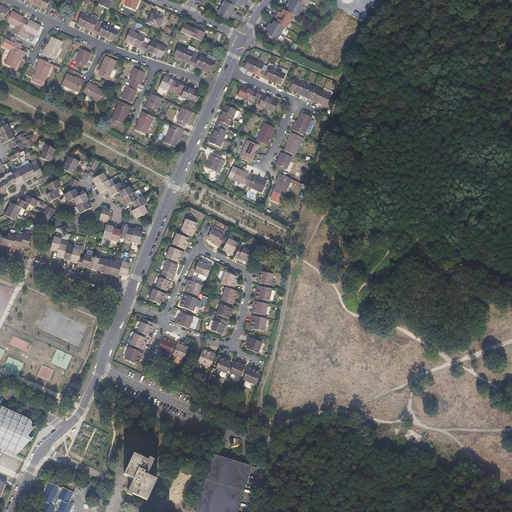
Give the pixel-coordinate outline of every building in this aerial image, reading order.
[(51,1),(49,0),(25,0),(25,1),(30,4),(31,3),(37,6),(37,7),(40,9),(41,8),(46,11),(51,1)] [(108,0),(100,0),(99,5),(108,9),(111,1),(108,0)] [(127,0),(128,1),(126,0),(122,0),(121,2),(135,8),(138,0),(127,0)] [(231,9),(233,6),(225,1),(222,0),(221,0),(214,12),(225,19),(226,16),(230,18),(233,11),(231,9)] [(300,18),(308,5),(299,0),(295,0),(294,2),(291,0),(288,6),(291,8),(288,11),(296,15),(300,18)] [(5,11),(0,7),(0,20),(4,22),(9,11),(6,9),(5,11)] [(288,29),(296,15),(288,11),(285,9),(283,13),(280,11),(276,17),(279,19),(277,22),(287,28),(288,29)] [(24,19),(13,13),(8,23),(17,28),(14,34),(23,39),(24,37),(34,42),(41,27),(30,22),(29,23),(24,20),(24,19)] [(163,18),(152,13),(148,23),(159,28),(163,18)] [(94,21),(82,15),(78,25),(83,28),(83,29),(86,30),(87,29),(93,32),(93,33),(98,36),(99,35),(105,37),(105,39),(108,40),(108,39),(114,42),(118,32),(100,24),(102,20),(95,17),(94,21)] [(278,41),(287,28),(277,22),(275,21),(273,24),(271,23),(266,29),(269,31),(267,35),(278,41)] [(184,24),(181,32),(201,41),(204,33),(184,24)] [(167,48),(130,32),(126,42),(131,44),(131,45),(134,47),(135,46),(141,49),(141,50),(147,53),(147,52),(153,54),(153,55),(157,57),(157,56),(162,58),(167,48)] [(46,52),(45,51),(43,55),(55,60),(62,43),(52,38),(46,52)] [(12,52),(6,65),(16,70),(23,56),(24,57),(25,53),(22,52),(23,49),(6,41),(3,48),(12,52)] [(216,59),(212,57),(210,60),(179,46),(174,56),(180,59),(179,60),(183,61),(183,60),(189,63),(189,64),(195,67),(196,66),(202,69),(201,70),(205,71),(205,70),(211,73),(215,63),(215,62),(216,59)] [(80,53),(76,51),(72,60),(77,63),(76,65),(84,69),(85,66),(86,66),(91,54),(81,50),(80,53)] [(101,73),(100,76),(107,79),(109,76),(110,77),(116,62),(107,58),(100,73),(101,73)] [(264,66),(249,59),(245,69),(250,71),(250,72),(253,74),(254,73),(260,75),(259,76),(266,79),(266,78),(272,81),(272,82),(275,83),(276,82),(281,85),(287,71),(282,69),(281,73),(271,68),(270,69),(264,66)] [(52,65),(41,60),(40,64),(41,64),(34,79),(33,82),(43,86),(44,83),(45,83),(52,65)] [(140,86),(146,74),(136,69),(130,81),(132,82),(129,87),(128,87),(122,99),(132,103),(138,91),(137,91),(139,85),(140,86)] [(80,93),(86,82),(82,80),(81,82),(67,75),(63,85),(80,93)] [(182,97),(197,104),(201,94),(196,91),(196,90),(193,88),(192,90),(186,87),(186,86),(180,83),(180,84),(174,82),(175,80),(171,79),(170,80),(165,77),(161,87),(176,94),(177,90),(183,93),(182,97)] [(321,103),(327,106),(331,96),(295,79),(291,89),(296,92),(295,93),(299,94),(299,93),(306,96),(305,97),(311,100),(312,99),(318,102),(318,103),(321,104),(321,103)] [(91,86),(92,84),(89,83),(84,94),(101,102),(105,92),(91,86)] [(259,106),(274,113),(279,103),(273,101),(274,100),(270,98),(270,99),(264,96),(264,95),(258,92),(258,93),(251,90),(252,89),(248,88),(248,89),(242,86),(238,97),(253,103),(255,100),(261,102),(259,106)] [(149,107),(147,110),(155,114),(156,110),(157,111),(163,99),(153,95),(147,106),(149,107)] [(129,110),(131,110),(132,108),(121,102),(113,119),(123,124),(129,110)] [(234,116),(238,118),(240,113),(227,106),(224,112),(223,111),(221,115),(223,115),(220,121),(219,121),(216,127),(217,127),(214,134),(213,133),(212,137),(213,137),(210,142),(220,147),(227,132),(223,130),(226,124),(230,126),(234,116)] [(179,121),(177,124),(185,127),(186,124),(187,125),(193,113),(183,108),(177,120),(179,121)] [(154,118),(143,112),(141,115),(143,116),(137,130),(146,135),(154,118)] [(295,127),(294,127),(293,130),(304,135),(312,118),(302,113),(295,127)] [(0,126),(0,135),(11,130),(7,123),(2,126),(0,126)] [(257,141),(269,146),(270,143),(269,142),(275,128),(265,124),(257,141)] [(181,133),(183,134),(184,131),(173,126),(165,143),(175,147),(181,133)] [(0,135),(0,137),(3,143),(14,137),(11,130),(0,135)] [(303,138),(291,133),(290,136),(291,136),(285,151),(295,155),(303,138)] [(252,163),(253,160),(252,159),(258,145),(249,140),(240,158),(252,163)] [(44,143),(41,150),(42,151),(52,156),(55,149),(54,148),(44,143)] [(50,163),(53,157),(52,156),(42,151),(39,157),(50,163)] [(221,159),(222,157),(215,153),(214,156),(212,155),(207,167),(217,172),(222,160),(221,159)] [(279,166),(277,168),(284,172),(286,169),(287,169),(292,158),(282,153),(277,165),(279,166)] [(79,161),(70,156),(68,156),(65,162),(76,167),(79,161)] [(65,162),(62,169),(73,174),(76,167),(65,162)] [(30,166),(35,175),(36,177),(42,174),(37,163),(30,166)] [(35,175),(30,166),(29,164),(23,167),(29,179),(35,175)] [(17,170),(23,182),(29,179),(23,167),(17,170)] [(249,174),(233,167),(229,177),(245,184),(246,183),(251,186),(251,187),(263,192),(267,183),(255,177),(255,178),(249,176),(249,174)] [(11,173),(16,183),(17,185),(23,182),(17,170),(11,173)] [(10,172),(4,175),(5,176),(9,185),(13,183),(13,185),(16,183),(11,173),(10,172)] [(96,176),(93,178),(96,186),(107,180),(103,173),(96,176)] [(292,179),(280,174),(279,177),(281,178),(274,191),(284,196),(292,179)] [(0,182),(3,189),(9,186),(9,185),(5,176),(0,178),(0,182)] [(50,192),(56,189),(61,186),(57,179),(46,184),(50,192)] [(111,186),(108,179),(107,180),(96,186),(100,192),(107,188),(111,186)] [(107,188),(111,195),(118,192),(122,190),(119,182),(111,186),(107,188)] [(132,193),(129,186),(122,190),(118,192),(121,198),(132,193)] [(63,194),(67,201),(73,198),(79,195),(75,188),(63,194)] [(46,194),(49,201),(53,199),(59,196),(56,189),(50,192),(46,194)] [(140,193),(138,190),(132,193),(121,198),(125,205),(132,202),(137,199),(135,196),(138,194),(140,193)] [(84,193),(79,195),(73,198),(77,206),(87,201),(88,200),(84,193)] [(34,207),(37,200),(26,195),(23,201),(28,204),(34,207)] [(142,197),(140,198),(137,199),(132,202),(135,209),(144,204),(146,203),(142,197)] [(15,205),(20,208),(25,210),(28,204),(23,201),(17,198),(16,200),(18,201),(15,205)] [(77,206),(80,213),(90,208),(87,201),(77,206)] [(20,208),(15,205),(10,202),(7,208),(18,213),(20,208)] [(144,204),(135,209),(132,210),(136,218),(138,217),(148,212),(144,204)] [(98,220),(106,222),(109,209),(102,207),(101,209),(98,220)] [(4,213),(10,217),(11,217),(15,219),(18,213),(7,208),(4,213)] [(184,219),(179,231),(191,236),(196,225),(184,219)] [(110,239),(113,227),(113,226),(105,224),(102,237),(110,239)] [(121,226),(120,230),(118,238),(124,239),(127,227),(121,226)] [(110,239),(117,241),(118,238),(120,230),(113,227),(110,239)] [(134,229),(127,227),(124,239),(124,240),(130,242),(134,229)] [(130,242),(138,244),(142,231),(138,230),(138,229),(134,228),(134,229),(130,242)] [(210,242),(219,247),(224,235),(212,229),(207,239),(211,241),(210,242)] [(19,245),(27,247),(30,235),(22,232),(21,236),(19,245)] [(0,243),(12,246),(14,235),(7,233),(6,237),(1,236),(0,238),(0,243)] [(176,233),(172,244),(185,249),(188,242),(186,241),(188,238),(176,233)] [(19,245),(21,236),(15,234),(14,235),(12,246),(18,248),(19,245)] [(61,238),(53,236),(50,249),(58,251),(60,243),(61,238)] [(225,249),(224,251),(231,254),(237,242),(227,237),(222,247),(225,249)] [(64,257),(67,247),(67,245),(60,243),(58,251),(57,256),(64,257)] [(243,245),(237,257),(243,261),(244,259),(247,261),(253,250),(243,245)] [(67,247),(64,257),(64,259),(69,260),(72,248),(67,247)] [(170,247),(166,257),(177,262),(178,259),(180,259),(183,252),(170,247)] [(77,262),(78,257),(80,250),(73,248),(72,248),(69,260),(77,262)] [(92,255),(84,253),(83,258),(80,266),(88,268),(92,257),(92,255)] [(92,257),(88,268),(95,270),(98,259),(92,257)] [(106,259),(99,257),(98,259),(95,270),(102,272),(106,259)] [(106,259),(102,272),(106,273),(110,274),(114,261),(106,259)] [(114,261),(110,274),(118,276),(118,274),(121,263),(114,261)] [(121,275),(122,274),(125,276),(129,263),(122,261),(121,263),(118,274),(121,275)] [(166,261),(161,274),(172,279),(176,270),(175,269),(177,265),(166,261)] [(202,262),(198,261),(194,271),(206,277),(211,265),(203,261),(202,262)] [(270,285),(272,273),(260,271),(259,275),(257,274),(256,281),(270,285)] [(225,272),(220,283),(233,288),(236,281),(234,279),(235,276),(225,272)] [(172,279),(161,274),(156,286),(166,291),(168,287),(169,287),(172,279)] [(196,296),(201,285),(188,280),(185,287),(187,288),(186,291),(196,296)] [(268,301),(270,288),(256,285),(254,297),(268,301)] [(223,287),(218,299),(231,304),(236,292),(223,287)] [(163,301),(166,294),(153,289),(148,299),(160,304),(161,301),(163,301)] [(192,311),(197,299),(184,294),(179,305),(192,311)] [(264,315),(266,304),(252,301),(251,309),(253,309),(252,312),(264,315)] [(220,303),(215,314),(226,318),(228,315),(230,315),(233,308),(220,303)] [(178,315),(175,323),(188,328),(192,317),(181,313),(180,316),(178,315)] [(263,331),(266,318),(252,315),(249,328),(263,331)] [(229,323),(216,317),(211,329),(225,334),(229,323)] [(142,318),(137,331),(148,336),(149,332),(150,332),(154,323),(142,318)] [(130,344),(142,349),(145,342),(144,342),(145,338),(134,334),(130,344)] [(170,354),(175,341),(164,335),(158,349),(170,354)] [(261,342),(248,336),(245,344),(247,345),(246,348),(257,353),(261,342)] [(186,344),(179,341),(173,354),(184,359),(188,348),(185,346),(186,344)] [(137,364),(142,352),(128,347),(123,359),(137,364)] [(209,367),(214,354),(203,349),(197,362),(209,367)] [(226,360),(227,358),(220,355),(215,368),(225,373),(230,362),(226,360)] [(242,362),(234,359),(229,372),(240,376),(244,365),(241,364),(242,362)] [(259,371),(247,366),(242,379),(254,384),(259,371)] [(0,497),(8,481),(0,477),(0,448),(2,445),(16,451),(18,451),(19,450),(27,432),(22,430),(27,421),(23,419),(26,414),(0,401),(0,497)] [(149,476),(154,464),(135,455),(125,476),(134,480),(129,492),(148,502),(157,481),(149,476)] [(236,511),(250,466),(237,462),(222,458),(212,455),(195,511),(236,511)] [(62,490),(62,491),(49,485),(41,501),(45,503),(41,511),(68,511),(72,504),(68,503),(71,494),(62,490)] [(106,492),(97,487),(93,496),(102,500),(106,492)]
